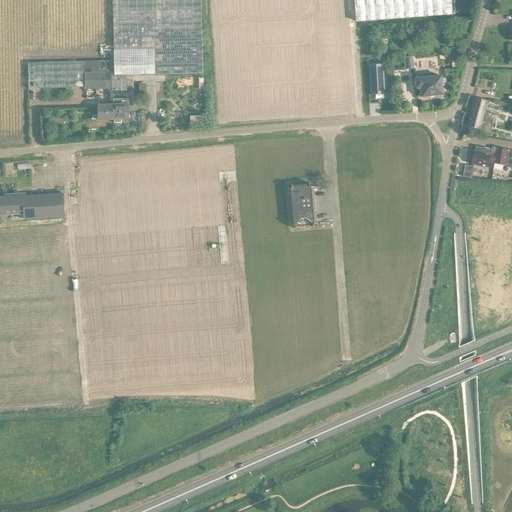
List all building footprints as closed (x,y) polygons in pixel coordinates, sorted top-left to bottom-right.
[(114,62),(114,71),(126,71),(126,75),(146,74),(165,74),(203,73),(201,0),(112,0),(114,60),(114,62)] [(353,0),(355,20),(365,20),(452,13),(450,0),(353,0)] [(112,71),(114,71),(114,62),(105,63),(105,60),(84,61),(84,87),(84,88),(112,88),(112,71)] [(27,62),(28,88),(84,87),(84,61),(27,62)] [(384,92),(383,63),(382,63),(382,65),(369,65),(369,64),(368,64),(370,94),(370,93),(384,92)] [(126,88),(126,75),(126,71),(114,71),(112,71),(112,88),(126,88)] [(422,96),(435,94),(436,96),(440,96),(441,94),(442,94),(441,84),(443,83),(443,78),(441,77),(440,75),(415,78),(416,87),(421,87),(422,96)] [(474,97),(467,126),(479,129),(480,129),(490,132),(494,117),(483,114),(487,100),(474,97)] [(113,119),(129,119),(129,103),(113,104),(113,119)] [(97,119),(113,119),(113,104),(97,104),(97,119)] [(203,123),(202,115),(190,116),(190,124),(203,123)] [(489,161),(494,162),(511,166),(511,149),(497,147),(496,154),(491,153),(491,149),(475,145),(475,150),(474,150),(474,151),(471,150),(471,154),(473,155),(471,163),(480,165),(481,166),(485,167),(486,166),(488,166),(489,161)] [(463,175),(472,177),(474,165),(465,164),(463,175)] [(313,186),(313,185),(311,186),(310,184),(310,182),(309,182),(309,183),(292,184),(291,184),(292,186),(291,187),(288,188),(289,188),(292,224),(292,225),(294,225),(295,226),(295,228),(296,228),(296,226),(313,225),(313,226),(313,224),(314,223),(317,223),(313,189),(313,186)] [(62,193),(24,195),(23,195),(23,193),(9,194),(9,197),(0,197),(0,214),(23,212),(24,219),(64,217),(62,193)]
